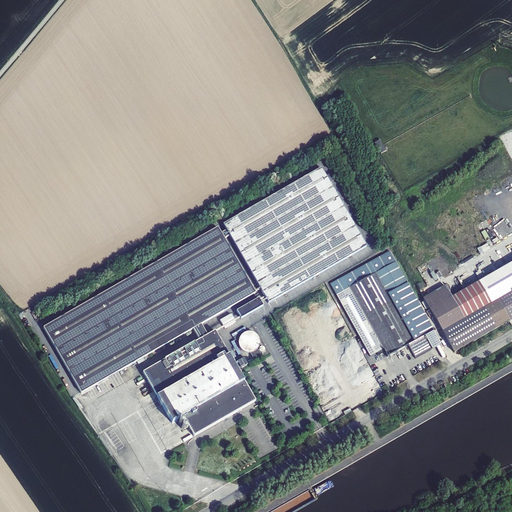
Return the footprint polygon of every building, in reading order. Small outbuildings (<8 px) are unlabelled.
[(380,140),(376,143),(382,153),(387,151),(380,140)] [(321,168),(223,224),(226,230),(229,236),(268,303),(366,247),(321,168)] [(221,233),(218,227),(43,328),(81,393),(193,329),(201,324),(255,293),(224,239),(221,233)] [(226,230),(221,233),(224,239),(229,236),(226,230)] [(486,232),(482,234),(486,241),(490,239),(486,232)] [(487,243),(477,249),(480,254),(490,248),(487,243)] [(375,273),(396,263),(390,251),(331,283),(337,294),(350,288),(375,273)] [(464,319),(491,303),(497,300),(511,291),(511,262),(451,297),(464,319)] [(375,273),(413,342),(424,336),(433,331),(396,263),(375,273)] [(375,273),(350,288),(384,349),(387,356),(408,345),(413,342),(375,273)] [(445,286),(423,298),(454,353),(509,321),(497,300),(491,303),(464,319),(451,297),(445,286)] [(350,288),(337,294),(371,357),(384,349),(350,288)] [(511,294),(511,292),(497,300),(509,321),(511,319),(511,294)] [(258,298),(236,311),(241,319),(263,306),(258,298)] [(216,322),(221,330),(237,321),(232,313),(216,322)] [(199,340),(143,372),(172,423),(183,417),(194,436),(255,401),(215,331),(207,335),(201,324),(193,329),(199,340)] [(246,329),(233,334),(236,341),(239,339),(244,353),(251,350),(255,361),(263,358),(259,348),(263,346),(257,330),(248,334),(246,329)] [(424,336),(432,349),(432,350),(441,345),(433,331),(424,336)] [(424,336),(413,342),(408,345),(415,358),(432,349),(424,336)] [(319,406),(313,410),(320,421),(325,417),(319,406)]
